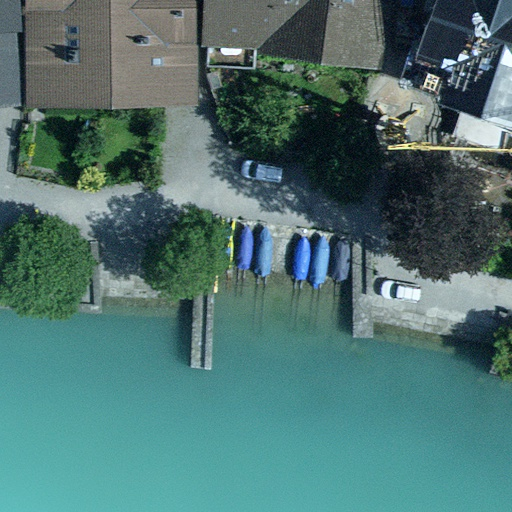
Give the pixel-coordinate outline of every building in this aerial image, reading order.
[(0,0),(0,89),(9,89),(4,0),(0,0)] [(111,29),(119,29),(118,0),(32,0),(34,80),(112,79),(111,29)] [(189,78),(187,0),(118,0),(119,29),(111,29),(112,79),(189,78)] [(259,35),(369,51),(375,0),(208,0),(207,32),(259,35)] [(511,0),(442,0),(419,72),(477,92),(467,120),(511,135),(511,0)]
